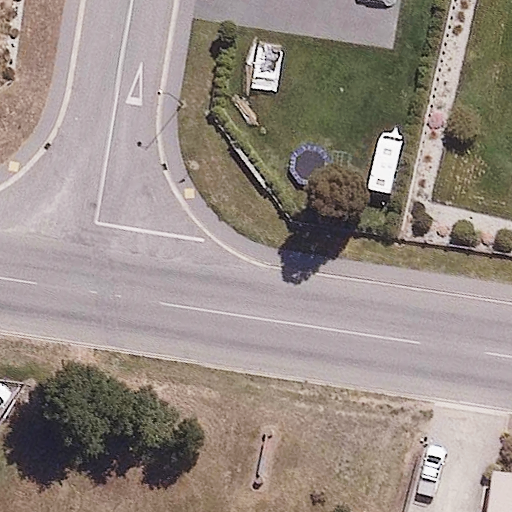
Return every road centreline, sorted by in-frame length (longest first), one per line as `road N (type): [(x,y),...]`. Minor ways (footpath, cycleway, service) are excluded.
road 1 (unclassified): [(84,290),(511,355)]
road 2 (residential): [(84,290),(130,0)]
